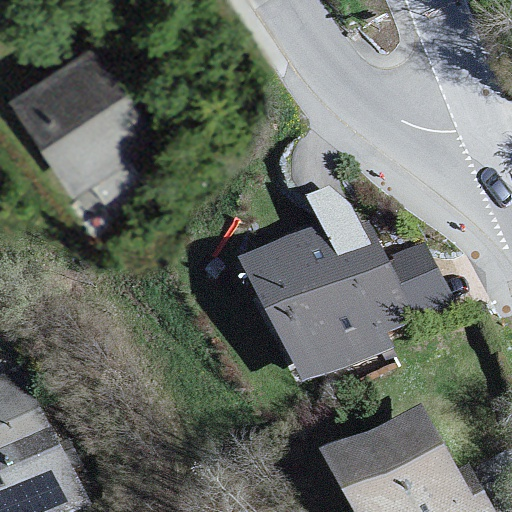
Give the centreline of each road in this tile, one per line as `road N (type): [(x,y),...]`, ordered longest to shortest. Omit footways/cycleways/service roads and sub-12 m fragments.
road 1 (tertiary): [(482,126),(441,131),(374,110),(329,69),(285,0)]
road 2 (tertiary): [(482,126),(437,0)]
